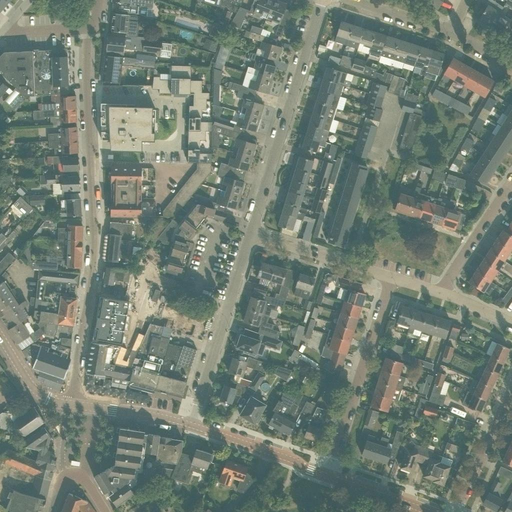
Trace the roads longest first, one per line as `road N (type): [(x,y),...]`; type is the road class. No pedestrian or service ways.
road 1 (residential): [(70,404),(95,219),(87,29)]
road 2 (residential): [(251,234),(324,0)]
road 3 (residential): [(328,476),(390,278)]
road 4 (residential): [(192,426),(251,234)]
road 5 (residential): [(390,278),(251,234)]
road 6 (tertiary): [(328,476),(192,426)]
road 7 (residential): [(456,511),(511,390)]
road 8 (residential): [(440,294),(511,186)]
road 9 (tertiary): [(192,426),(70,404)]
